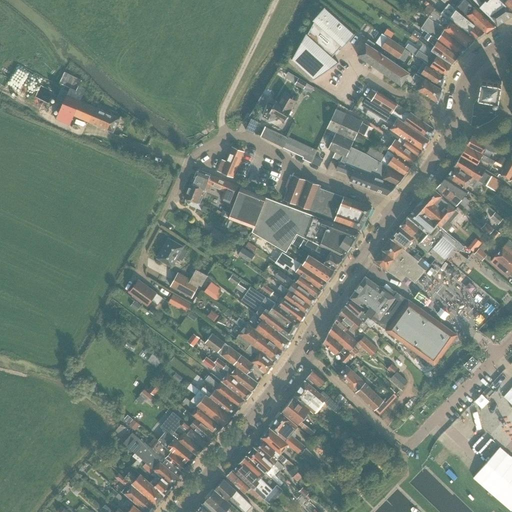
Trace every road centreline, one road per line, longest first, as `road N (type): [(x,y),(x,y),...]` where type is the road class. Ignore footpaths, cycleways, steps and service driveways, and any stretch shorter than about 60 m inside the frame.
road 1 (residential): [(511,340),(408,445),(299,350)]
road 2 (residential): [(395,208),(249,137),(225,136),(188,162)]
road 3 (tertiary): [(177,511),(299,350)]
road 4 (tertiary): [(299,350),(395,208)]
